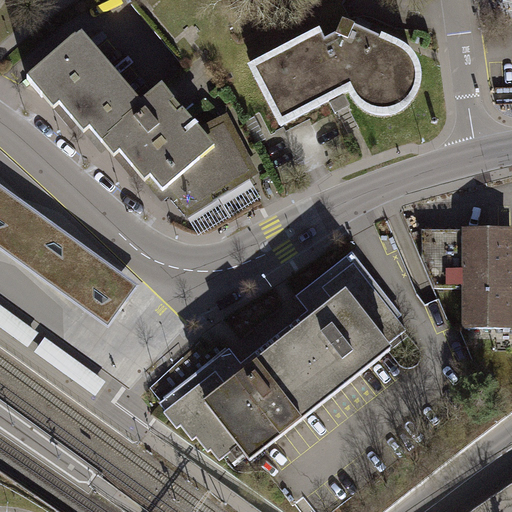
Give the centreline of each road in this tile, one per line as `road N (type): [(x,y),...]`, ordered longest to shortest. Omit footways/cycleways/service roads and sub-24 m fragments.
road 1 (tertiary): [(476,155),(351,202),(248,254),(194,268),(135,249),(0,128)]
road 2 (residential): [(454,0),(476,155)]
